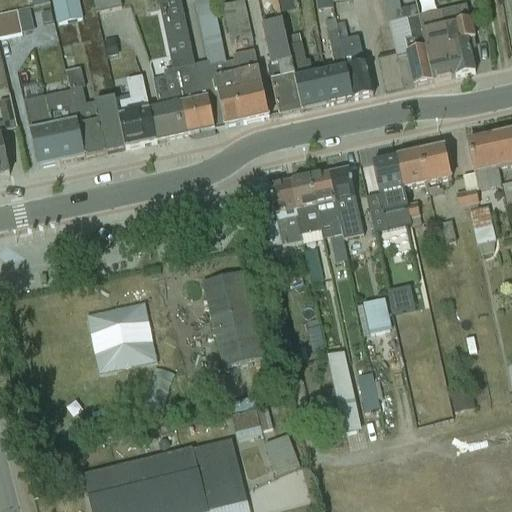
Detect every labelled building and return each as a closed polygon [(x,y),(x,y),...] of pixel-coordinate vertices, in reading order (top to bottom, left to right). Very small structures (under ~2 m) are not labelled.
[(44,0),(47,12),(64,8),(62,0),(44,0)] [(66,0),(70,30),(96,28),(93,0),(66,0)] [(108,0),(116,36),(130,33),(135,59),(150,56),(138,0),(108,0)] [(154,0),(155,3),(172,0),(180,59),(198,57),(190,0),(154,0)] [(229,0),(209,0),(223,77),(242,73),(229,0)] [(295,0),(297,17),(309,16),(307,0),(295,0)] [(338,27),(348,66),(376,59),(371,40),(362,42),(358,29),(371,26),(364,0),(346,0),(352,23),(338,27)] [(270,7),(240,11),(249,72),(269,69),(264,30),(273,29),(270,7)] [(69,32),(66,14),(50,17),(49,11),(9,18),(13,42),(69,32)] [(0,43),(0,58),(11,58),(11,43),(0,43)] [(456,80),(475,76),(467,43),(448,48),(456,80)] [(433,86),(449,82),(441,47),(425,51),(433,86)] [(433,86),(425,51),(406,55),(415,90),(433,86)] [(353,106),(374,102),(367,68),(346,72),(353,106)] [(25,87),(24,69),(4,69),(5,88),(25,87)] [(353,106),(346,72),(322,77),(329,111),(353,106)] [(301,116),(329,111),(322,77),(295,83),(301,116)] [(301,116),(295,83),(273,87),(279,120),(301,116)] [(245,127),(268,123),(262,93),(240,97),(245,127)] [(245,127),(240,97),(218,100),(223,131),(245,127)] [(187,140),(214,135),(207,102),(181,107),(187,140)] [(187,140),(181,107),(149,114),(156,147),(187,140)] [(125,153),(156,147),(149,114),(118,120),(125,153)] [(125,153),(118,120),(98,124),(104,157),(125,153)] [(83,161),(104,157),(98,124),(76,128),(83,161)] [(83,161),(76,128),(52,133),(59,166),(83,161)] [(511,170),(511,137),(494,141),(501,173),(511,170)] [(474,179),(501,173),(494,141),(467,147),(474,179)] [(427,189),(450,184),(442,150),(419,155),(427,189)] [(427,189),(419,155),(398,160),(406,194),(427,189)] [(379,200),(406,194),(398,160),(371,166),(379,200)] [(334,207),(355,203),(348,173),(328,178),(334,207)] [(334,207),(328,178),(309,182),(315,212),(334,207)] [(478,196),(491,195),(491,180),(477,181),(478,196)] [(297,216),(315,212),(309,182),(290,187),(297,216)] [(297,216),(290,187),(268,191),(275,221),(297,216)] [(493,203),(474,203),(474,212),(493,211),(493,203)] [(486,217),(490,252),(509,250),(505,215),(486,217)] [(468,226),(447,229),(450,251),(471,248),(468,226)] [(324,286),(335,283),(328,254),(316,257),(324,286)] [(221,373),(262,363),(242,278),(201,288),(221,373)] [(401,298),(409,322),(433,314),(425,290),(401,298)] [(398,305),(378,311),(390,355),(411,349),(398,305)] [(337,331),(322,331),(322,356),(338,356),(337,331)] [(346,363),(360,448),(378,445),(365,360),(346,363)] [(374,383),(377,417),(393,416),(390,382),(374,383)] [(475,396),(453,398),(455,423),(478,420),(475,396)] [(283,448),(290,481),(314,476),(307,443),(283,448)] [(81,489),(86,511),(244,511),(229,451),(81,489)] [(260,487),(263,511),(278,511),(321,506),(317,478),(260,487)]
